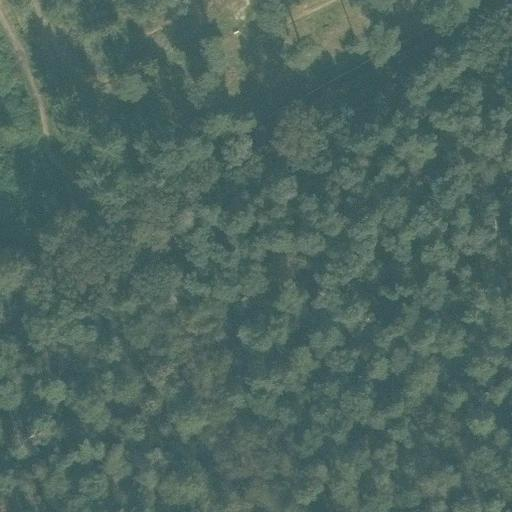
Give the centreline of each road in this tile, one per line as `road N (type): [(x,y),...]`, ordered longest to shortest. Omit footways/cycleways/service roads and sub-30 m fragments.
road 1 (track): [(127,225),(506,0)]
road 2 (track): [(269,511),(127,225)]
road 3 (track): [(127,225),(86,211),(0,35)]
road 4 (track): [(0,326),(85,246),(127,225)]
